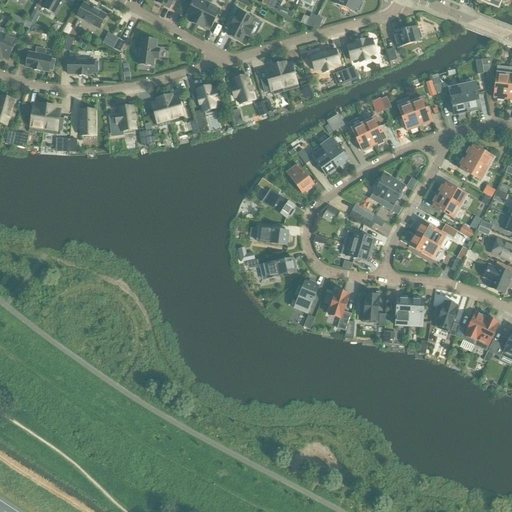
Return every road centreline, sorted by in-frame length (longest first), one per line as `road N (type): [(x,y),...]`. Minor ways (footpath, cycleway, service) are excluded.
road 1 (residential): [(383,278),(316,265),(306,243),(309,216),(370,169),(443,136)]
road 2 (residential): [(229,62),(83,92),(0,75)]
road 3 (residential): [(404,0),(398,11),(229,62)]
road 4 (track): [(0,410),(127,511)]
road 5 (residential): [(383,278),(392,245),(442,155),(443,136)]
road 6 (residential): [(511,309),(442,282),(383,278)]
road 7 (residential): [(229,62),(117,0)]
